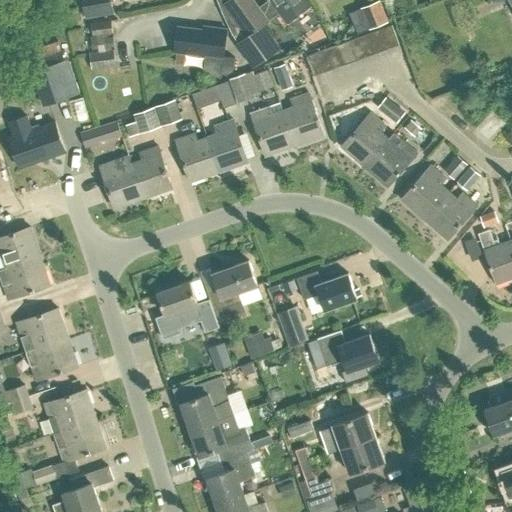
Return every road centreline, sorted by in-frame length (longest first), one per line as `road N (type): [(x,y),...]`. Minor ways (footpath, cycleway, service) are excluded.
road 1 (residential): [(483,341),(374,230),(305,197),(257,204),(103,255)]
road 2 (residential): [(168,511),(107,309),(103,255)]
road 3 (residential): [(449,511),(428,433),(433,398),(453,365),(483,341)]
road 4 (residential): [(103,255),(69,190),(0,211)]
